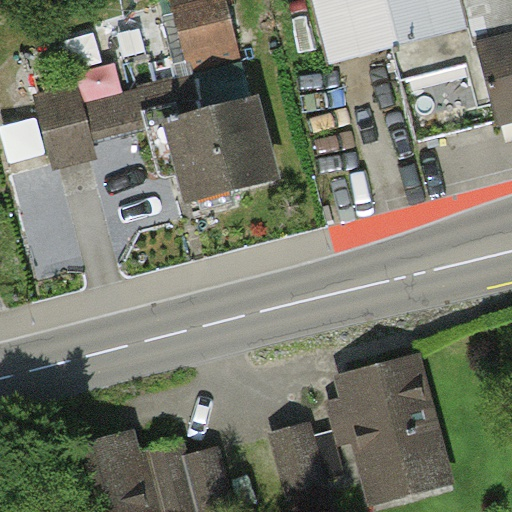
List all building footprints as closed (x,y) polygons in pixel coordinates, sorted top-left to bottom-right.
[(511,0),(309,0),(327,68),(395,51),(472,30),(477,49),(511,40),(511,0)] [(241,63),(226,2),(177,14),(192,76),(241,63)] [(472,30),(395,51),(418,142),(511,117),(511,40),(477,49),(472,30)] [(80,89),(37,100),(55,166),(97,155),(94,143),(146,129),(158,171),(182,164),(191,199),(200,196),(204,210),(232,202),(229,191),(274,179),(253,100),(186,118),(174,75),(138,85),(141,95),(86,109),(80,89)] [(449,483),(418,362),(325,386),(356,507),(449,483)] [(128,459),(123,439),(48,459),(62,511),(223,511),(207,453),(169,463),(165,450),(128,459)]
